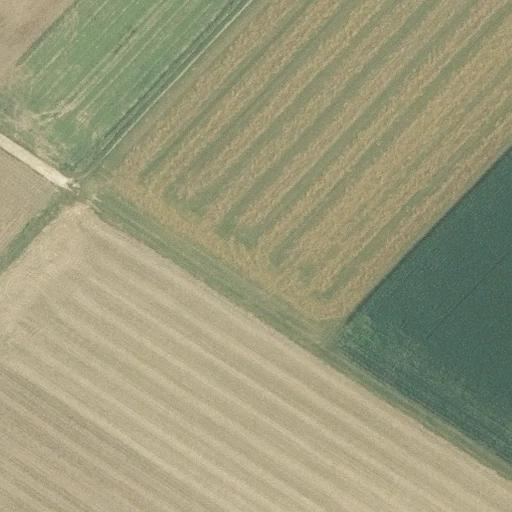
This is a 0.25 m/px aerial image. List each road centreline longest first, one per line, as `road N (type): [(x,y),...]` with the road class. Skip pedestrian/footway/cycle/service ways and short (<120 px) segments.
road 1 (track): [(511,478),(67,187)]
road 2 (track): [(67,187),(245,0)]
